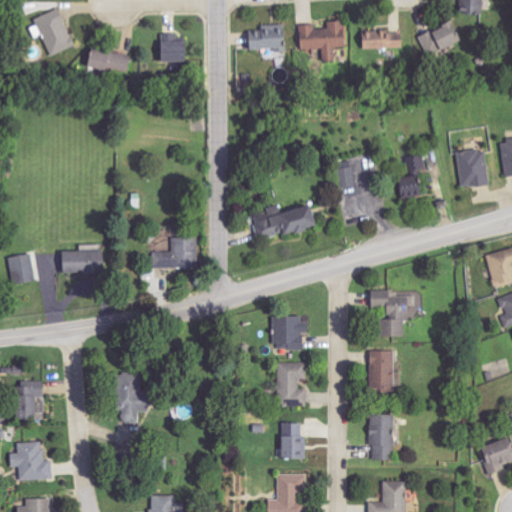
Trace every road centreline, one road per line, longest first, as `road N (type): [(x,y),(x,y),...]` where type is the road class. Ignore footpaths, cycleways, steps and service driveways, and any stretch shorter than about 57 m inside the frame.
road 1 (tertiary): [(0,340),(218,300),(511,216)]
road 2 (residential): [(218,0),(218,300)]
road 3 (residential): [(338,511),(341,264)]
road 4 (residential): [(70,329),(91,511)]
